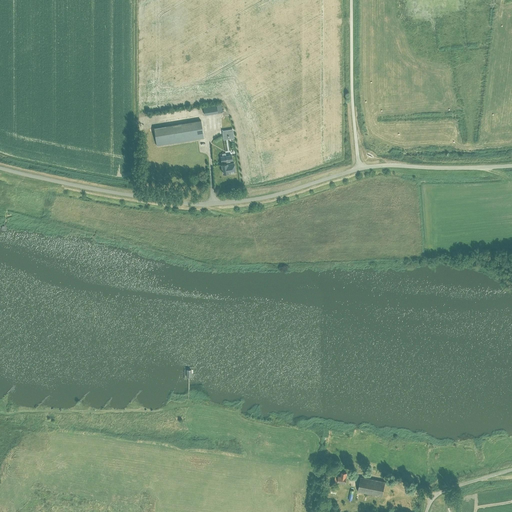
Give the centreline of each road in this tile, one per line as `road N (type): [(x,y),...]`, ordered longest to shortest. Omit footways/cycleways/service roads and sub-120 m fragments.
road 1 (unclassified): [(359,168),(258,199),(210,203),(0,168)]
road 2 (unclassified): [(359,168),(351,0)]
road 3 (unclassified): [(511,165),(359,168)]
